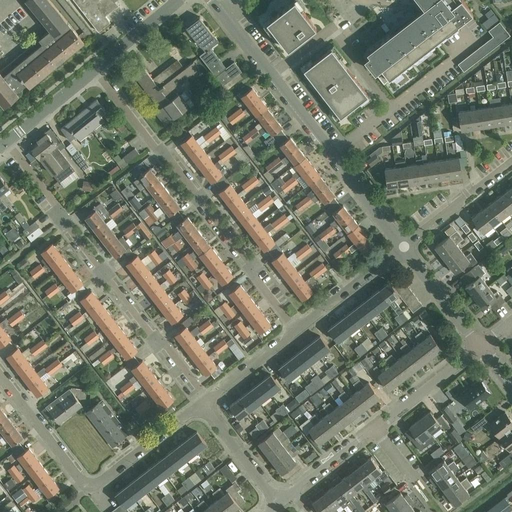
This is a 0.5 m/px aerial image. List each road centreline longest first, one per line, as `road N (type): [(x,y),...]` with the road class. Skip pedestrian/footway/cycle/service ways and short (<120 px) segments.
road 1 (residential): [(295,331),(93,69)]
road 2 (residential): [(202,403),(200,390),(6,140)]
road 3 (residential): [(402,249),(209,0)]
road 4 (residential): [(88,490),(0,375)]
road 5 (residential): [(88,490),(202,403)]
road 6 (residential): [(402,249),(511,163)]
road 7 (residential): [(295,331),(402,249)]
road 8 (residential): [(373,429),(479,347)]
road 9 (residential): [(279,504),(202,403)]
road 10 (residential): [(479,347),(402,249)]
